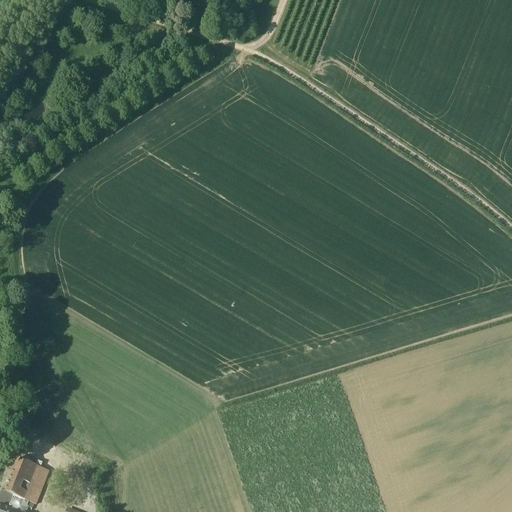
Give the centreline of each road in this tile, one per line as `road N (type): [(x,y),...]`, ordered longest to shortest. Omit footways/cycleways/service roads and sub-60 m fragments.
road 1 (track): [(511,225),(292,67),(249,45)]
road 2 (track): [(40,193),(249,45)]
road 3 (track): [(249,45),(87,0)]
